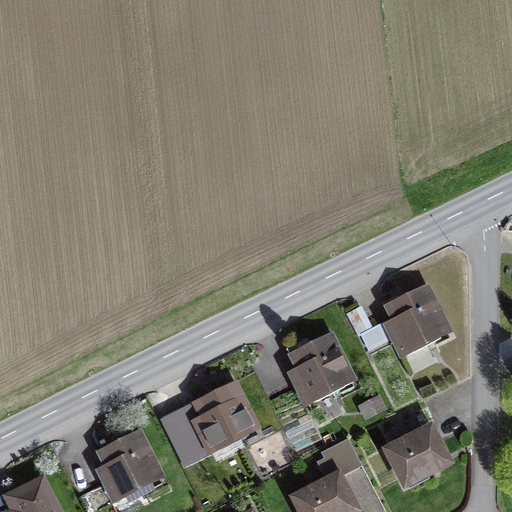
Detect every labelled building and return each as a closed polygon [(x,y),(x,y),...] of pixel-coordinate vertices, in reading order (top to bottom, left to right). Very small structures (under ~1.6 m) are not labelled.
[(453,337),(429,292),(401,306),(397,299),(357,320),(365,334),(359,337),(375,367),(420,344),(424,352),(453,337)] [(331,335),(285,357),(293,374),(288,376),(304,407),(354,382),(331,335)] [(259,431),(236,385),(170,418),(177,433),(170,437),(185,468),(259,431)] [(378,397),(362,406),(368,418),(384,410),(378,397)] [(392,441),(361,457),(383,498),(406,486),(410,493),(453,470),(430,429),(396,447),(392,441)] [(162,477),(139,433),(96,455),(103,469),(95,473),(111,504),(162,477)] [(360,511),(342,476),(359,468),(345,441),(319,454),(323,460),(315,464),(324,481),(293,497),(300,511),(360,511)] [(60,511),(44,477),(6,495),(13,511),(12,511),(60,511)]
